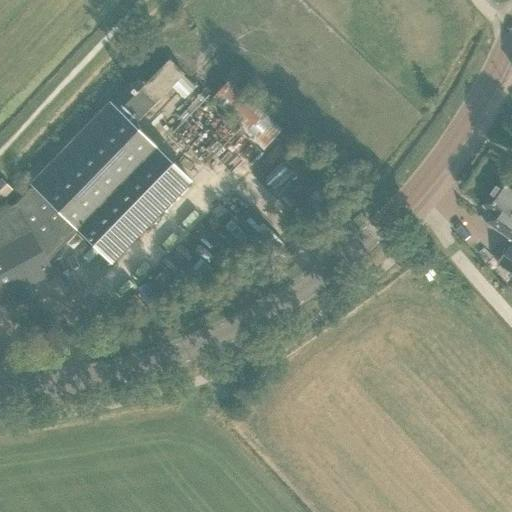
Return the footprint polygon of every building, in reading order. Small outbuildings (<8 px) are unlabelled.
[(27,195),(68,242),(79,231),(113,265),(193,183),(135,126),(185,74),(170,60),(136,94),(127,85),(31,184),(34,187),(27,195)] [(213,101),(263,150),(283,130),(233,81),(213,101)] [(288,153),(276,171),(288,180),(301,162),(288,153)] [(504,197),(494,190),(483,206),(493,213),(486,222),(511,240),(511,192),(509,190),(504,197)] [(68,242),(27,195),(16,206),(0,214),(0,303),(55,274),(48,262),(68,242)] [(242,217),(275,250),(282,242),(250,209),(242,217)] [(511,250),(502,264),(511,270),(511,250)] [(71,266),(81,286),(90,281),(81,262),(71,266)]
